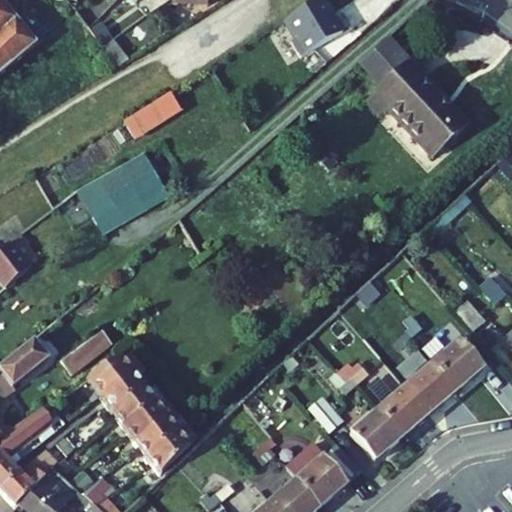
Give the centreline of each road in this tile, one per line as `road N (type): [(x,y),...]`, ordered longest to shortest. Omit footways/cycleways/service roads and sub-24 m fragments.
road 1 (unknown): [(239,0),(125,86),(0,164)]
road 2 (residential): [(511,437),(451,453),(382,511)]
